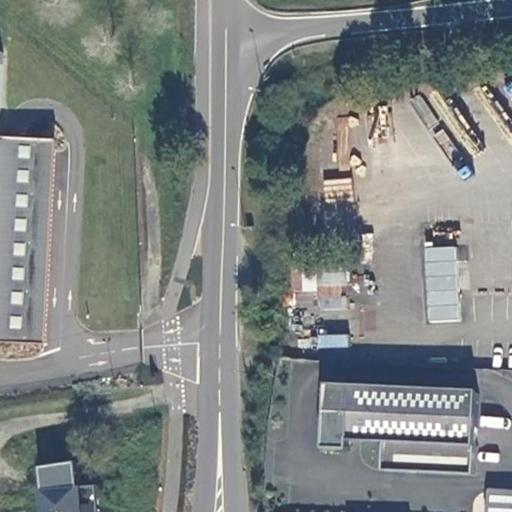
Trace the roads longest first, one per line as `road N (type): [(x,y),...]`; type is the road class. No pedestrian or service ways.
road 1 (secondary): [(220,428),(218,37)]
road 2 (trunk): [(218,37),(511,6)]
